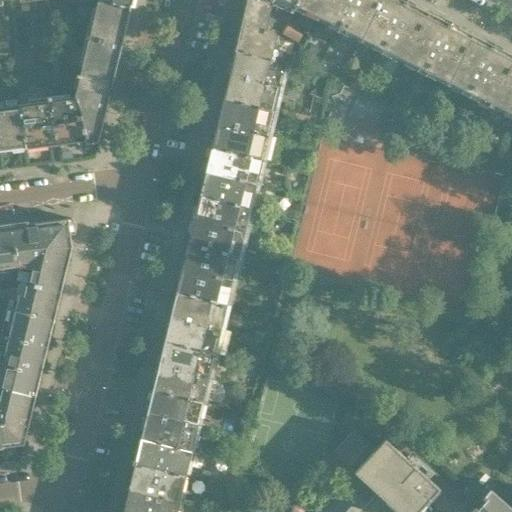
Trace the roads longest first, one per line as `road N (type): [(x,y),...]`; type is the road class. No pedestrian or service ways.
road 1 (residential): [(72,481),(142,180)]
road 2 (residential): [(142,180),(181,2)]
road 3 (residential): [(0,198),(142,180)]
